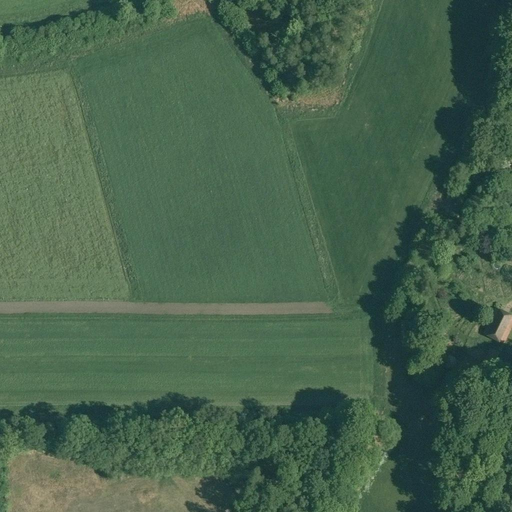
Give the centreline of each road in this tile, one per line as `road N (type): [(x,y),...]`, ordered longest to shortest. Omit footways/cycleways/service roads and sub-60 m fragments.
road 1 (track): [(511,409),(460,418),(457,511)]
road 2 (track): [(131,0),(0,34)]
